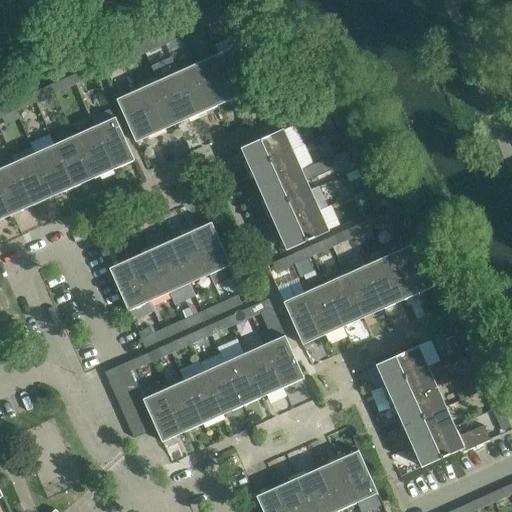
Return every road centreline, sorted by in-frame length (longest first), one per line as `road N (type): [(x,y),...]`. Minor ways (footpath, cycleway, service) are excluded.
road 1 (residential): [(54,376),(49,341),(18,268),(66,248)]
road 2 (residential): [(54,376),(132,478)]
